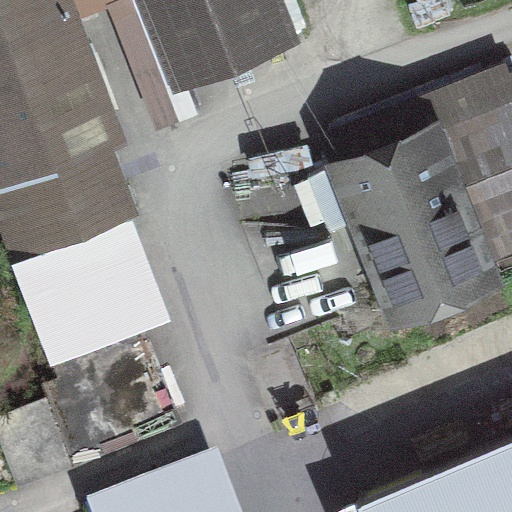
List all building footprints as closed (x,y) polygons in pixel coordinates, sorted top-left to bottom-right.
[(132,206),(59,11),(64,5),(61,0),(0,0),(0,211),(15,251),(132,206)] [(166,0),(193,67),(272,36),(257,0),(166,0)] [(401,302),(483,270),(474,247),(511,232),(511,96),(498,102),(485,68),(332,128),(401,302)] [(308,170),(329,226),(352,217),(331,161),(308,170)] [(60,375),(41,382),(44,396),(69,461),(176,419),(138,319),(51,353),(60,375)] [(388,424),(422,504),(475,481),(480,493),(511,479),(511,383),(510,378),(447,405),(445,399),(388,424)] [(0,433),(18,481),(69,461),(44,396),(0,412),(0,433)] [(408,511),(387,458),(316,489),(326,511),(408,511)]
